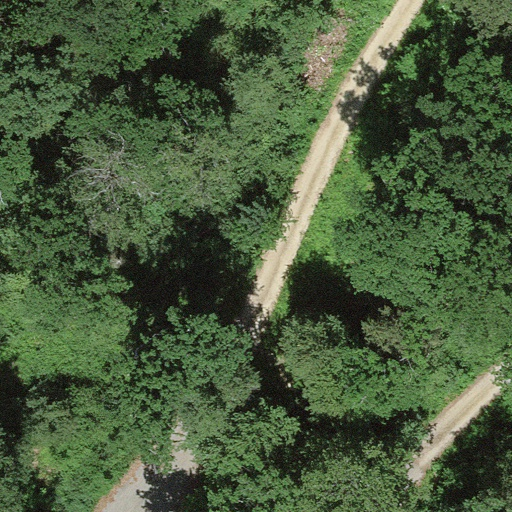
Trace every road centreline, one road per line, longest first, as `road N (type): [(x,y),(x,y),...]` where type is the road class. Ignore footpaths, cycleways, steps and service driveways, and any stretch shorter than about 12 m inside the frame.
road 1 (track): [(168,511),(217,397),(376,86),(443,0)]
road 2 (track): [(368,511),(511,388)]
